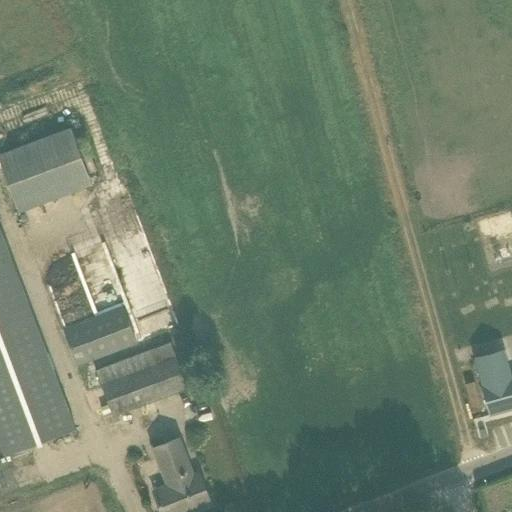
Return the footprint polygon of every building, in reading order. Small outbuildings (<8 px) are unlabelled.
[(70,128),(0,154),(0,162),(19,213),(92,186),(70,128)] [(0,441),(5,456),(75,430),(68,411),(0,227),(0,441)] [(136,342),(136,341),(124,309),(64,331),(76,365),(136,342)] [(490,415),(511,408),(511,378),(511,379),(504,351),(475,359),(490,415)] [(113,416),(188,388),(176,357),(101,386),(113,416)] [(153,491),(161,511),(181,511),(185,511),(192,511),(211,505),(199,474),(193,476),(179,438),(153,448),(168,486),(153,491)]
